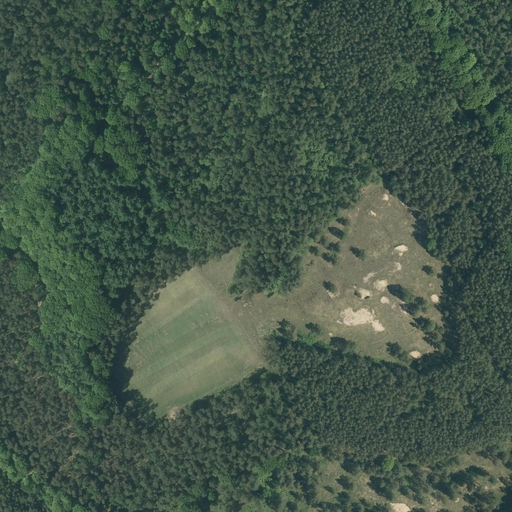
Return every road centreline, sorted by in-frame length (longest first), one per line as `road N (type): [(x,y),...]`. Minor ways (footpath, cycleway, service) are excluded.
road 1 (unknown): [(237,0),(0,234)]
road 2 (track): [(219,0),(11,209)]
